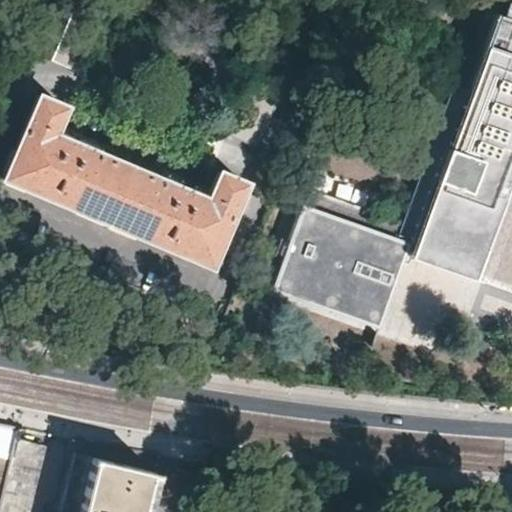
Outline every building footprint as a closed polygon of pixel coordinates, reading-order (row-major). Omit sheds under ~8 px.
[(511,2),(506,0),(504,0),(499,14),(511,18),(511,2)] [(95,41),(103,21),(74,9),(53,59),(82,71),(94,42),(95,41)] [(511,18),(499,14),(495,13),(484,45),(468,89),(465,97),(454,92),(436,144),(440,145),(436,155),(411,224),(402,221),(307,187),(301,203),(273,281),(381,319),(405,255),(408,244),(413,246),(409,256),(464,276),(464,274),(468,265),(511,280),(511,269),(506,267),(511,253),(511,18)] [(257,145),(278,95),(248,82),(234,114),(234,115),(227,131),(257,145)] [(440,145),(436,144),(454,92),(465,97),(468,89),(451,83),(432,134),(426,151),(414,187),(402,221),(411,224),(436,155),(440,145)] [(206,198),(197,193),(198,189),(192,186),(189,191),(150,174),(52,131),(61,104),(38,94),(3,176),(208,263),(242,181),(218,171),(206,198)] [(464,274),(464,276),(511,291),(511,253),(506,267),(511,269),(511,280),(468,265),(464,274)] [(381,319),(273,281),(270,290),(378,328),(381,319)] [(0,511),(28,511),(46,442),(17,436),(12,456),(0,506),(0,511)] [(139,511),(149,472),(155,473),(156,469),(76,450),(64,503),(61,511),(139,511)] [(0,506),(12,456),(0,453),(0,506)]
